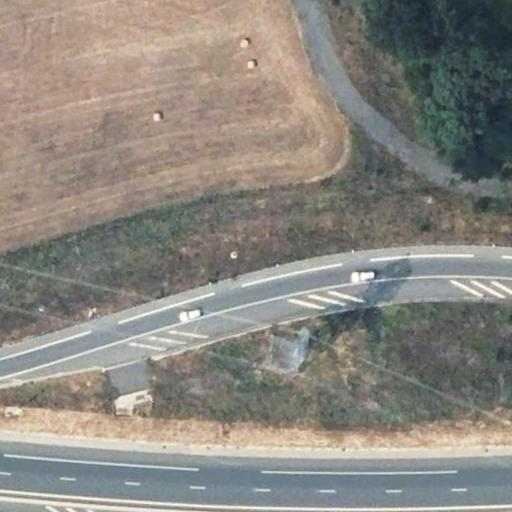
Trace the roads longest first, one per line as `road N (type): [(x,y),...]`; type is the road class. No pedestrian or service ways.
road 1 (motorway): [(511,268),(360,273),(266,291),(0,366)]
road 2 (motorway): [(511,487),(129,484),(0,472)]
